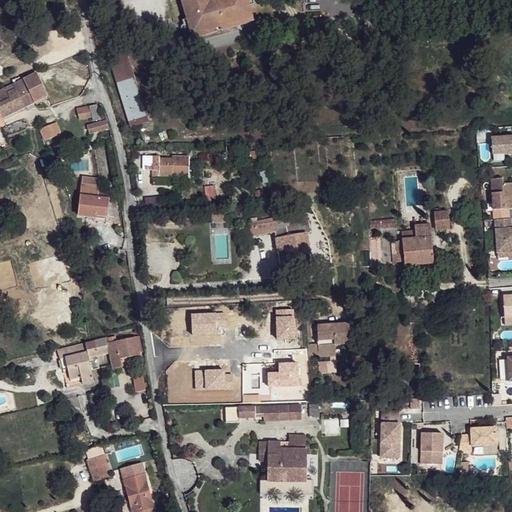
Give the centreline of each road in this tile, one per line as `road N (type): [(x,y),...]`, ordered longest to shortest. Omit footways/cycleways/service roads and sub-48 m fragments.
road 1 (residential): [(184,511),(161,428),(120,147),(81,0)]
road 2 (unknown): [(141,301),(308,287)]
